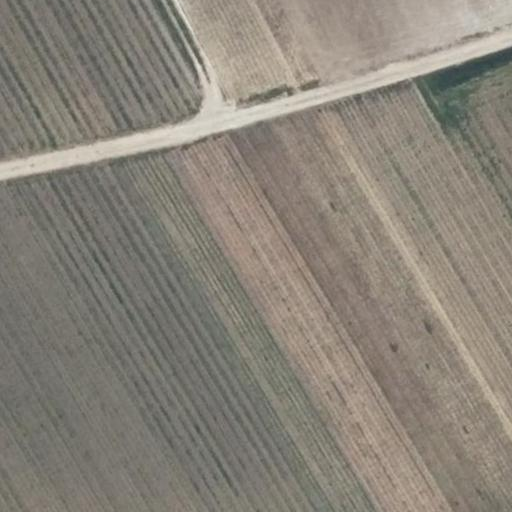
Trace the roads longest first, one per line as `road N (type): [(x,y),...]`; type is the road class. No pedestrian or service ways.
road 1 (track): [(0,168),(253,117),(511,31)]
road 2 (track): [(186,0),(253,117)]
